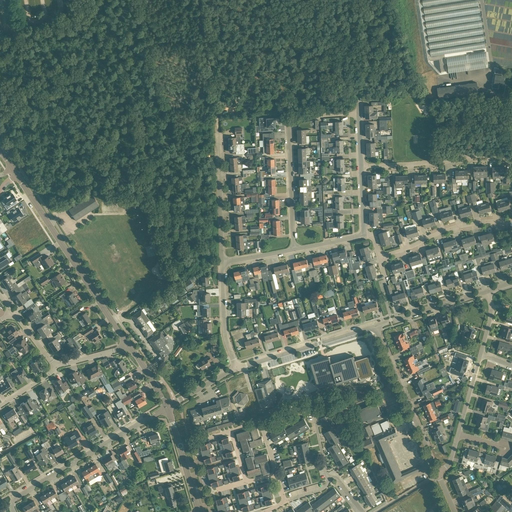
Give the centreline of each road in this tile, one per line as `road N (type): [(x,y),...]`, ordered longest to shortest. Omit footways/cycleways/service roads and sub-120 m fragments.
road 1 (tertiary): [(126,344),(16,174)]
road 2 (residential): [(293,249),(289,123),(360,113)]
road 3 (residential): [(14,511),(14,498),(166,407)]
road 4 (residential): [(439,474),(375,325)]
road 5 (residential): [(361,166),(511,157)]
road 6 (unclassified): [(237,367),(375,325)]
road 7 (residential): [(380,256),(442,230),(511,221)]
road 8 (residential): [(222,262),(218,135)]
road 9 (residential): [(327,477),(309,406),(259,420)]
